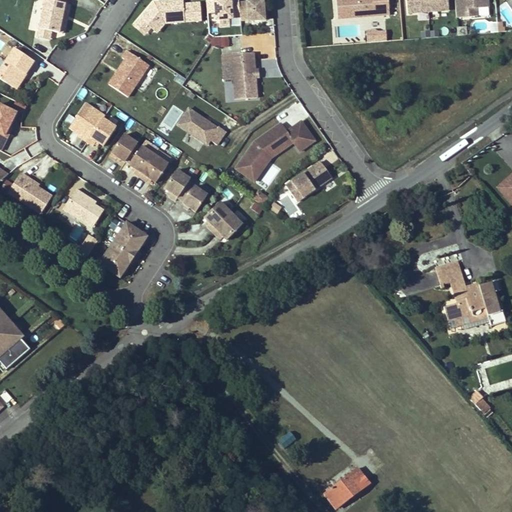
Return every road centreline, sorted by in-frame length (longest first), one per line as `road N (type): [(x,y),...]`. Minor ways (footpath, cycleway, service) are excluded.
road 1 (residential): [(117,300),(159,234),(153,208),(55,136),(47,115),(114,0)]
road 2 (unclassified): [(165,327),(378,200)]
road 3 (residential): [(280,0),(287,68),(378,200)]
road 4 (unclassified): [(0,440),(105,350),(165,327)]
road 5 (unclassified): [(378,200),(511,108)]
road 6 (unclassified): [(0,222),(117,300)]
